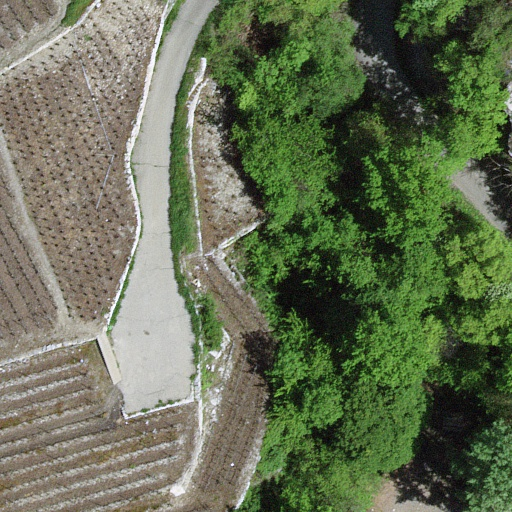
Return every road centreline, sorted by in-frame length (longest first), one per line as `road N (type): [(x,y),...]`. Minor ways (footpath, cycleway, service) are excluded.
road 1 (track): [(145,389),(152,142),(180,43),(210,0)]
road 2 (track): [(381,0),(387,78),(464,175),(511,205)]
